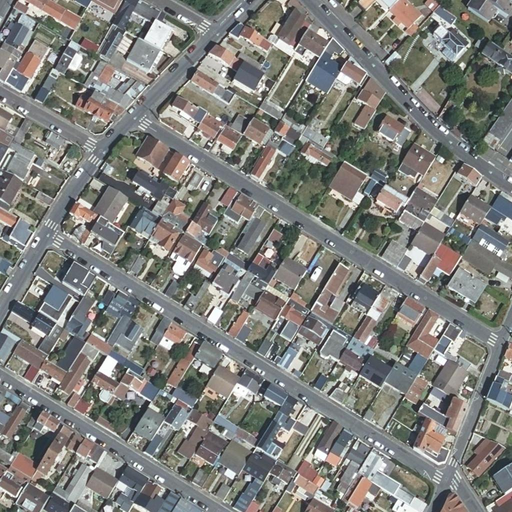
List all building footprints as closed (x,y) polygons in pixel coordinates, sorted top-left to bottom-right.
[(74,15),(49,1),(48,2),(45,0),(23,0),(23,1),(68,26),(74,15)] [(92,0),(76,0),(75,1),(88,8),(91,2),(92,0)] [(119,8),(104,0),(92,0),(91,2),(114,15),(119,8)] [(104,0),(119,8),(123,0),(104,0)] [(139,1),(136,0),(127,0),(115,21),(113,26),(122,31),(132,14),(134,15),(138,9),(135,7),(139,1)] [(361,0),(356,5),(365,14),(377,2),(378,0),(380,0),(391,10),(400,0),(361,0)] [(388,13),(389,13),(391,10),(380,0),(378,0),(377,2),(388,13)] [(400,0),(391,10),(389,13),(396,19),(393,22),(399,27),(401,24),(408,30),(405,33),(410,38),(418,29),(413,25),(421,17),(401,0),(400,0)] [(434,13),(439,7),(430,0),(425,5),(434,13)] [(511,0),(482,0),(481,2),(478,0),(474,0),(467,11),(488,24),(495,12),(506,19),(511,9),(511,0)] [(28,11),(16,5),(13,10),(25,17),(28,11)] [(301,7),(298,12),(306,18),(308,15),(301,7)] [(450,24),(454,18),(444,11),(439,7),(434,13),(433,14),(445,22),(445,21),(450,24)] [(277,40),(279,42),(297,14),(294,12),(277,40)] [(298,48),(312,25),(306,21),(307,18),(306,18),(298,12),(297,14),(279,42),(289,48),(291,44),(298,48)] [(166,16),(161,13),(159,16),(153,26),(143,43),(161,54),(167,44),(165,43),(171,33),(164,29),(166,26),(162,24),(166,16)] [(153,26),(159,16),(154,13),(148,23),(153,26)] [(21,55),(27,44),(22,41),(33,23),(22,17),(8,41),(19,47),(17,52),(21,55)] [(143,43),(153,26),(148,23),(146,23),(140,34),(131,29),(128,35),(139,41),(143,43)] [(243,27),(239,25),(229,35),(238,40),(240,37),(267,54),(270,48),(272,46),(268,43),(243,27)] [(319,30),(312,25),(298,48),(294,54),(302,58),(306,52),(320,60),(329,46),(315,37),(319,30)] [(122,31),(113,26),(95,56),(100,59),(101,57),(110,62),(116,51),(123,39),(126,34),(122,31)] [(441,29),(433,36),(446,49),(455,58),(468,45),(454,30),(448,36),(441,29)] [(132,44),(123,39),(116,51),(125,56),(132,44)] [(270,39),(268,43),(272,46),(274,47),(292,58),(294,54),(298,48),(291,44),(289,48),(279,42),(274,39),(270,39)] [(344,52),(332,40),(329,46),(320,60),(309,76),(331,90),(334,84),(340,75),(343,70),(330,62),(334,55),(339,57),(344,52)] [(87,41),(84,48),(95,54),(98,48),(87,41)] [(161,54),(143,43),(139,41),(127,62),(147,74),(151,67),(152,65),(155,66),(162,54),(161,54)] [(17,73),(13,70),(4,84),(22,94),(30,81),(31,82),(49,51),(34,43),(17,73)] [(63,76),(80,48),(71,43),(55,71),(60,74),(63,76)] [(506,72),(511,75),(511,59),(487,43),(479,53),(499,67),(506,72)] [(238,74),(243,64),(237,61),(216,48),(208,55),(238,74)] [(455,58),(446,49),(442,53),(451,62),(455,58)] [(0,75),(0,74),(0,81),(4,84),(13,70),(14,67),(10,64),(12,60),(17,62),(21,55),(17,52),(14,56),(3,50),(0,54),(0,69),(2,70),(0,75)] [(400,59),(394,54),(384,65),(389,70),(400,59)] [(241,55),(237,61),(243,64),(259,74),(262,68),(241,55)] [(350,59),(343,70),(340,75),(350,81),(359,87),(365,77),(357,73),(360,69),(350,59)] [(243,64),(238,74),(234,81),(254,94),(264,76),(259,74),(243,64)] [(93,92),(106,69),(99,65),(86,88),(93,92)] [(139,98),(146,89),(131,81),(126,86),(118,95),(116,94),(105,88),(102,86),(112,70),(107,67),(106,69),(93,92),(96,94),(126,111),(139,98)] [(366,75),(360,69),(357,73),(365,77),(366,75)] [(55,71),(53,70),(49,78),(56,82),(60,74),(55,71)] [(112,70),(102,86),(105,88),(115,72),(112,70)] [(232,99),(235,95),(232,94),(198,73),(192,83),(220,100),(221,99),(227,103),(230,97),(232,99)] [(350,81),(340,75),(334,84),(343,89),(345,86),(348,85),(350,81)] [(56,82),(49,78),(35,102),(42,106),(56,82)] [(118,95),(126,86),(124,85),(116,94),(118,95)] [(385,94),(378,87),(372,96),(370,94),(368,96),(363,93),(357,101),(364,106),(362,109),(370,114),(372,111),(374,112),(385,94)] [(114,124),(126,111),(96,94),(91,103),(82,98),(77,108),(107,125),(110,122),(114,124)] [(463,102),(453,96),(437,120),(443,124),(449,114),(456,118),(461,109),(459,108),(463,102)] [(207,115),(197,109),(195,111),(178,100),(173,109),(192,121),(190,124),(198,129),(207,115)] [(511,100),(489,133),(500,141),(511,123),(511,100)] [(281,124),(283,119),(284,117),(263,104),(259,111),(281,124)] [(192,121),(173,109),(171,112),(190,124),(192,121)] [(0,111),(0,129),(4,132),(12,119),(0,111)] [(307,128),(286,115),(284,117),(283,119),(305,132),(307,128)] [(368,125),(372,118),(367,115),(362,122),(368,125)] [(222,130),(225,126),(208,116),(199,131),(208,136),(214,140),(219,132),(218,131),(220,128),(222,130)] [(252,123),(240,116),(231,130),(241,136),(243,137),(252,123)] [(387,118),(377,134),(401,148),(410,133),(387,118)] [(305,132),(283,119),(281,124),(302,137),(305,132)] [(33,124),(25,120),(14,139),(12,144),(19,148),(33,124)] [(307,128),(305,132),(302,137),(323,150),(328,142),(309,131),(315,122),(312,120),(307,128)] [(269,131),(253,121),(252,123),(243,137),(259,147),(262,142),(269,131)] [(302,137),(281,124),(275,133),(283,139),(282,141),(294,149),(297,144),(302,137)] [(232,151),(241,136),(231,130),(225,126),(222,130),(217,140),(218,140),(217,141),(224,146),(232,151)] [(14,139),(0,131),(0,141),(2,143),(0,146),(0,145),(0,164),(8,151),(11,145),(12,144),(14,139)] [(208,136),(199,131),(197,134),(206,139),(208,136)] [(269,131),(262,142),(264,143),(271,132),(269,131)] [(60,168),(73,147),(65,142),(64,143),(51,135),(46,144),(52,147),(55,149),(53,152),(48,161),(60,168)] [(323,150),(302,137),(297,144),(304,148),(300,154),(305,157),(308,159),(309,157),(315,160),(326,167),(330,160),(322,155),(325,151),(323,150)] [(168,151),(148,139),(136,159),(155,171),(168,151)] [(205,151),(208,153),(214,144),(210,142),(205,151)] [(278,148),(269,142),(267,145),(277,151),(278,148)] [(34,158),(11,145),(8,151),(16,156),(30,164),(34,158)] [(277,151),(267,145),(265,148),(267,150),(255,169),(251,176),(258,181),(267,167),(270,161),(277,151)] [(232,151),(224,146),(221,149),(230,155),(232,151)] [(434,159),(413,147),(402,164),(418,174),(423,177),(434,159)] [(267,150),(265,148),(253,168),(255,169),(267,150)] [(5,175),(22,184),(26,178),(23,176),(27,169),(30,164),(16,156),(13,160),(5,175)] [(190,165),(176,156),(163,176),(166,177),(177,184),(190,165)] [(9,158),(1,172),(5,175),(13,160),(9,158)] [(367,177),(344,163),(340,170),(342,171),(337,181),(357,193),(367,177)] [(418,174),(402,164),(398,172),(407,178),(410,177),(415,180),(418,174)] [(481,179),(463,166),(457,175),(476,188),(481,179)] [(23,176),(26,178),(28,179),(32,172),(29,171),(27,169),(23,176)] [(342,171),(340,170),(329,188),(352,202),(357,194),(357,193),(337,181),(342,171)] [(162,184),(159,188),(150,183),(153,179),(141,171),(138,175),(137,175),(132,183),(139,188),(137,192),(142,196),(143,194),(157,203),(160,204),(161,202),(163,198),(171,203),(177,194),(162,184)] [(376,183),(381,186),(385,180),(374,173),(370,179),(372,180),(376,183)] [(9,207),(22,184),(5,175),(0,183),(0,202),(9,207)] [(196,175),(189,186),(196,190),(203,180),(196,175)] [(376,183),(372,180),(365,191),(369,194),(373,188),(376,183)] [(419,184),(408,202),(422,211),(429,215),(433,209),(437,202),(419,191),(422,186),(419,184)] [(408,202),(384,187),(381,193),(373,188),(369,194),(367,197),(375,202),(396,214),(400,206),(404,208),(406,205),(408,202)] [(126,199),(109,189),(93,215),(100,220),(110,226),(126,199)] [(237,194),(232,191),(224,203),(221,201),(219,205),(228,210),(228,209),(237,194)] [(258,207),(237,194),(228,209),(232,211),(232,212),(242,218),(249,223),(252,218),(258,207)] [(357,194),(352,202),(358,206),(363,198),(357,194)] [(50,208),(54,201),(43,195),(39,202),(50,208)] [(470,197),(460,214),(480,227),(481,225),(484,221),(491,209),(470,197)] [(511,204),(499,197),(491,209),(484,221),(496,228),(501,221),(497,219),(500,214),(506,218),(511,221),(511,204)] [(12,208),(9,207),(0,202),(0,210),(8,215),(12,208)] [(160,204),(157,203),(150,214),(162,221),(170,208),(161,202),(160,204)] [(174,202),(163,222),(178,231),(183,234),(185,235),(192,224),(180,216),(184,209),(174,202)] [(93,215),(76,205),(69,215),(78,221),(79,219),(92,227),(89,231),(84,227),(75,232),(71,239),(84,247),(90,236),(100,220),(93,215)] [(408,206),(406,205),(404,208),(396,220),(398,222),(408,206)] [(429,215),(422,211),(419,216),(413,212),(414,210),(408,206),(398,222),(406,226),(418,234),(424,224),(429,215)] [(265,211),(258,207),(252,218),(256,221),(247,236),(238,250),(248,256),(265,227),(258,222),(265,211)] [(163,222),(162,221),(150,214),(140,208),(128,228),(151,242),(153,239),(163,222)] [(239,223),(242,218),(232,212),(232,211),(228,209),(228,210),(225,214),(239,223)] [(451,221),(433,209),(429,215),(450,228),(451,226),(449,224),(451,221)] [(23,253),(33,235),(27,231),(29,227),(8,215),(0,210),(0,223),(10,229),(5,237),(9,239),(7,244),(16,249),(23,253)] [(193,224),(192,224),(185,235),(189,238),(197,243),(203,233),(209,237),(213,229),(204,223),(206,219),(199,214),(193,224)] [(503,222),(506,218),(500,214),(497,219),(501,221),(503,222)] [(252,218),(249,223),(242,234),(247,236),(256,221),(252,218)] [(216,225),(206,219),(204,223),(213,229),(216,225)] [(110,226),(100,220),(90,236),(106,246),(103,252),(111,257),(124,234),(110,226)] [(398,222),(396,220),(394,224),(403,230),(406,226),(398,222)] [(176,233),(178,231),(163,222),(153,239),(162,244),(160,248),(168,253),(178,237),(172,234),(174,232),(176,233)] [(445,237),(424,224),(418,234),(410,246),(432,259),(440,246),(445,237)] [(471,242),(499,259),(509,242),(481,225),(480,227),(471,242)] [(466,238),(450,229),(447,234),(463,243),(466,238)] [(273,231),(267,242),(275,247),(282,237),(273,231)] [(189,238),(185,235),(174,254),(191,265),(201,248),(188,240),(189,238)] [(162,244),(153,239),(151,242),(160,248),(162,244)] [(409,242),(404,239),(401,244),(406,247),(409,242)] [(7,244),(0,240),(0,247),(13,254),(16,249),(7,244)] [(494,266),(487,262),(484,260),(487,255),(490,257),(491,255),(499,260),(499,259),(471,242),(461,259),(460,260),(488,277),(493,268),(494,266)] [(216,251),(206,245),(205,248),(208,250),(214,253),(216,251)] [(460,260),(461,259),(440,246),(432,259),(418,282),(423,286),(426,282),(427,283),(435,269),(449,278),(460,260)] [(391,263),(397,267),(404,256),(406,253),(400,249),(391,263)] [(218,252),(216,251),(214,253),(219,256),(226,261),(229,256),(221,251),(218,252)] [(128,258),(129,258),(136,263),(140,256),(132,252),(128,258)] [(264,255),(260,252),(258,256),(250,268),(247,274),(248,274),(254,278),(262,283),(268,287),(273,279),(282,264),(272,258),(269,262),(262,258),(264,255)] [(205,253),(196,267),(214,278),(218,270),(210,265),(214,259),(212,257),(205,253)] [(191,265),(174,254),(170,259),(177,264),(187,270),(188,270),(191,265)] [(229,255),(229,256),(226,261),(231,264),(241,270),(247,274),(250,268),(229,255)] [(493,268),(511,279),(511,268),(499,260),(491,255),(490,257),(487,262),(494,266),(493,268)] [(225,262),(226,261),(219,256),(216,261),(215,262),(222,267),(225,262)] [(411,260),(404,256),(397,267),(396,269),(403,273),(411,260)] [(67,275),(72,266),(59,258),(56,263),(50,260),(45,269),(64,281),(68,275),(67,275)] [(122,270),(128,274),(136,263),(129,258),(122,270)] [(146,264),(139,259),(131,272),(137,277),(146,264)] [(216,261),(214,259),(210,265),(218,270),(214,278),(215,278),(222,267),(215,262),(216,261)] [(306,272),(285,259),(282,264),(273,279),(294,292),(306,272)] [(0,274),(5,277),(10,266),(0,260),(0,274)] [(183,277),(187,270),(177,264),(173,270),(174,273),(180,277),(183,277)] [(248,274),(247,274),(241,270),(238,274),(225,266),(212,287),(222,292),(220,294),(228,299),(233,292),(236,294),(237,291),(248,274)] [(349,272),(340,266),(311,313),(329,324),(332,326),(344,307),(334,301),(331,305),(328,303),(331,299),(332,296),(333,297),(349,272)] [(91,278),(74,267),(69,276),(86,287),(91,278)] [(214,278),(196,267),(194,270),(211,281),(214,278)] [(485,287),(459,272),(447,290),(456,295),(473,306),(485,287)] [(254,278),(248,274),(237,291),(252,300),(258,304),(264,294),(250,285),(254,278)] [(173,283),(164,296),(171,301),(180,287),(173,283)] [(364,287),(358,284),(349,299),(355,303),(364,287)] [(290,300),(268,287),(266,290),(264,293),(286,306),(290,300)] [(361,307),(358,312),(367,317),(371,310),(379,297),(374,294),(367,289),(364,287),(355,303),(361,307)] [(72,300),(55,289),(45,305),(40,313),(57,324),(72,300)] [(191,297),(184,309),(193,314),(206,292),(202,289),(195,300),(191,297)] [(236,294),(231,301),(239,305),(243,299),(250,303),(252,300),(237,291),(236,294)] [(264,293),(264,294),(258,304),(254,310),(275,323),(285,307),(286,306),(264,293)] [(115,301),(114,300),(106,312),(117,319),(120,315),(119,315),(128,300),(119,295),(115,301)] [(471,308),(473,306),(456,295),(454,298),(471,308)] [(389,303),(379,297),(371,310),(380,316),(389,303)] [(134,301),(129,298),(128,300),(119,315),(120,315),(124,317),(134,301)] [(349,299),(346,304),(358,312),(361,307),(355,303),(349,299)] [(83,300),(74,315),(82,320),(83,318),(85,320),(93,306),(83,300)] [(310,312),(290,300),(286,306),(285,307),(287,308),(281,318),(289,323),(290,322),(300,328),(310,312)] [(425,310),(407,300),(398,314),(416,325),(425,310)] [(140,304),(134,301),(124,317),(109,342),(111,343),(110,345),(113,348),(115,344),(129,322),(140,304)] [(54,325),(45,319),(44,322),(17,305),(12,313),(47,336),(54,325)] [(215,309),(207,323),(214,327),(222,314),(215,309)] [(416,325),(398,314),(396,317),(417,330),(428,312),(425,310),(416,325)] [(428,312),(417,330),(415,334),(424,340),(427,337),(438,318),(428,312)] [(329,324),(311,313),(309,315),(312,317),(310,320),(309,319),(303,328),(320,339),(329,324)] [(82,320),(74,315),(69,323),(64,331),(69,334),(72,336),(74,334),(81,338),(91,323),(85,320),(83,318),(82,320)] [(235,325),(228,336),(235,340),(243,327),(248,320),(242,316),(236,325),(235,325)] [(358,334),(357,334),(354,339),(374,352),(377,348),(379,345),(371,339),(373,336),(369,334),(376,323),(368,318),(358,334)] [(59,328),(64,331),(69,323),(64,319),(59,328)] [(143,331),(129,322),(115,344),(129,353),(143,331)] [(187,333),(172,324),(163,338),(173,344),(178,347),(187,333)] [(59,340),(64,331),(59,328),(54,325),(47,336),(58,342),(59,340)] [(465,335),(449,325),(438,343),(433,352),(448,361),(466,372),(470,366),(459,359),(458,361),(445,353),(451,343),(453,345),(456,339),(461,342),(465,335)] [(160,327),(148,345),(154,349),(165,331),(160,327)] [(251,332),(243,327),(235,340),(243,345),(251,332)] [(320,339),(303,328),(299,335),(316,345),(320,339)] [(354,339),(336,328),(333,333),(351,344),(354,339)] [(14,345),(18,347),(22,341),(4,330),(0,336),(0,360),(3,362),(14,345)] [(64,331),(59,340),(64,343),(69,334),(64,331)] [(340,362),(351,344),(333,333),(320,354),(321,357),(326,360),(329,360),(330,359),(338,364),(340,362)] [(409,373),(417,378),(433,352),(438,343),(427,337),(424,340),(415,334),(407,347),(419,356),(409,373)] [(48,358),(58,342),(47,336),(38,351),(48,358)] [(91,337),(87,343),(86,345),(99,353),(107,358),(110,352),(112,350),(91,337)] [(45,362),(40,371),(62,384),(69,372),(79,356),(81,353),(86,345),(83,343),(75,338),(56,369),(45,362)] [(163,338),(159,346),(169,352),(173,344),(163,338)] [(374,352),(354,339),(351,344),(340,362),(359,374),(365,364),(363,363),(365,361),(356,356),(359,351),(371,358),(374,352)] [(14,355),(40,371),(45,362),(48,358),(38,351),(22,341),(18,347),(14,355)] [(273,346),(265,341),(258,354),(265,359),(273,346)] [(222,356),(204,344),(201,349),(194,360),(212,372),(222,356)] [(99,353),(86,345),(81,353),(94,361),(99,353)] [(194,360),(201,349),(195,345),(194,345),(184,362),(190,366),(194,360)] [(377,348),(374,352),(384,358),(395,365),(398,361),(377,348)] [(143,372),(110,352),(107,358),(117,364),(129,371),(139,377),(143,372)] [(294,360),(285,354),(278,367),(286,372),(294,360)] [(79,356),(69,372),(70,373),(59,390),(69,397),(73,390),(78,393),(85,382),(80,379),(90,363),(79,356)] [(107,358),(100,369),(108,374),(107,376),(109,378),(111,374),(110,374),(117,364),(107,358)] [(179,383),(190,366),(184,362),(181,360),(171,378),(179,383)] [(385,384),(391,373),(370,360),(359,377),(381,390),(385,384)] [(457,395),(455,394),(467,373),(466,372),(448,361),(432,388),(436,390),(445,396),(453,401),(457,395)] [(409,373),(396,365),(392,372),(385,384),(405,397),(417,378),(409,373)] [(239,380),(218,367),(206,387),(227,400),(231,394),(234,390),(239,380)] [(108,374),(100,369),(91,383),(103,390),(99,397),(99,399),(107,405),(112,398),(113,397),(119,387),(117,386),(117,384),(114,382),(112,383),(108,380),(109,378),(107,376),(108,374)] [(139,377),(129,371),(119,387),(113,397),(120,401),(128,389),(152,404),(161,391),(148,383),(142,379),(139,377)] [(264,382),(247,371),(237,386),(243,390),(247,392),(255,397),(264,382)] [(321,376),(314,389),(320,393),(328,380),(321,376)] [(347,376),(336,390),(347,397),(356,382),(347,376)] [(496,378),(493,386),(502,390),(505,382),(496,378)] [(288,396),(271,386),(264,398),(281,409),(288,396)] [(510,412),(511,407),(511,405),(511,398),(500,393),(502,390),(493,386),(486,402),(510,412)] [(187,397),(175,390),(171,397),(183,404),(187,397)] [(347,397),(336,390),(329,399),(341,406),(347,397)] [(441,402),(445,396),(436,390),(433,396),(441,402)] [(18,406),(21,402),(6,393),(3,397),(18,406)] [(69,407),(74,410),(80,400),(82,398),(76,394),(69,407)] [(288,396),(281,409),(271,423),(280,429),(289,434),(296,423),(291,420),(288,424),(285,422),(290,414),(292,411),(298,402),(288,396)] [(453,401),(445,396),(441,402),(450,407),(453,401)] [(263,403),(257,399),(251,410),(257,413),(263,403)] [(74,410),(73,411),(83,417),(89,406),(80,400),(74,410)] [(456,436),(467,409),(453,401),(450,407),(445,420),(440,416),(434,413),(436,410),(429,406),(427,409),(422,406),(417,415),(429,423),(448,434),(456,436)] [(177,402),(174,406),(184,412),(187,408),(177,402)] [(24,433),(27,428),(29,425),(25,422),(22,420),(30,408),(22,403),(0,438),(8,443),(17,428),(20,430),(24,433)] [(362,403),(355,415),(362,419),(369,407),(362,403)] [(159,412),(151,406),(135,432),(151,443),(153,440),(163,423),(164,422),(156,417),(159,412)] [(186,420),(188,415),(184,412),(174,406),(168,416),(183,425),(186,420)] [(32,410),(30,408),(22,420),(25,422),(32,410)] [(198,413),(192,410),(188,415),(186,420),(198,428),(207,433),(213,424),(197,414),(198,413)] [(42,415),(37,412),(29,425),(27,428),(32,431),(42,415)] [(0,413),(0,425),(4,428),(10,420),(0,413)] [(60,425),(43,415),(37,424),(44,428),(47,430),(54,434),(60,425)] [(183,425),(168,416),(164,422),(163,423),(178,432),(183,425)] [(238,430),(217,416),(213,422),(214,423),(234,436),(238,430)] [(109,426),(98,419),(95,424),(106,431),(109,426)] [(271,423),(259,443),(256,448),(276,461),(282,451),(271,444),(273,441),(280,429),(271,423)] [(445,438),(448,434),(429,423),(424,430),(421,436),(441,447),(445,440),(433,433),(434,431),(445,438)] [(342,430),(333,424),(320,446),(321,446),(318,451),(325,456),(342,430)] [(417,426),(413,431),(421,436),(424,430),(417,426)] [(17,428),(8,443),(11,444),(20,430),(17,428)] [(73,434),(64,428),(39,468),(31,481),(38,485),(43,476),(46,478),(55,462),(61,452),(73,434)] [(185,441),(177,454),(189,462),(203,440),(207,433),(198,428),(189,444),(185,441)] [(259,443),(238,430),(234,436),(247,444),(255,449),(256,448),(259,443)] [(354,437),(343,431),(324,461),(325,462),(332,466),(336,469),(343,458),(340,456),(349,442),(350,443),(354,437)] [(421,436),(413,431),(407,440),(415,445),(421,436)] [(282,451),(276,461),(284,466),(296,474),(297,473),(300,469),(293,465),(296,461),(290,458),(302,437),(294,432),(284,448),(282,451)] [(224,453),(228,445),(207,433),(203,440),(205,441),(196,456),(213,466),(222,451),(224,453)] [(85,441),(77,436),(68,451),(76,456),(76,455),(85,441)] [(415,445),(412,450),(438,466),(445,464),(450,452),(441,447),(421,436),(415,445)] [(151,443),(144,454),(151,459),(160,444),(153,440),(151,443)] [(106,455),(85,441),(76,455),(88,463),(90,461),(97,465),(99,467),(106,455)] [(273,441),(271,444),(282,451),(284,448),(273,441)] [(370,451),(357,443),(346,460),(352,463),(359,468),(370,451)] [(243,469),(251,455),(238,447),(234,444),(225,459),(224,458),(220,464),(239,476),(243,469)] [(255,449),(247,444),(245,448),(240,445),(238,447),(251,455),(255,449)] [(490,445),(499,455),(504,449),(492,444),(490,445)] [(499,455),(490,445),(466,468),(469,470),(472,473),(475,477),(499,455)] [(12,457),(0,449),(0,459),(11,466),(15,459),(12,457)] [(373,455),(374,452),(372,451),(359,473),(357,476),(372,484),(381,490),(396,499),(411,508),(412,509),(417,511),(424,511),(427,507),(412,498),(411,500),(397,492),(400,487),(377,472),(378,471),(382,474),(386,467),(382,464),(384,462),(373,455)] [(64,454),(61,452),(55,462),(57,464),(64,454)] [(258,479),(263,482),(275,462),(264,454),(260,460),(251,455),(243,469),(258,479)] [(15,459),(11,466),(10,468),(13,470),(25,477),(31,481),(39,468),(32,463),(30,467),(23,463),(25,459),(18,455),(15,459)] [(32,463),(25,459),(23,463),(30,467),(32,463)] [(304,461),(300,469),(297,473),(312,482),(316,475),(310,471),(312,467),(304,461)] [(332,466),(325,462),(312,483),(321,488),(324,482),(323,481),(332,466)] [(296,474),(284,466),(284,467),(277,463),(269,475),(274,478),(271,483),(279,487),(281,482),(287,485),(291,478),(293,479),(296,474)] [(359,468),(352,463),(340,482),(342,483),(337,491),(345,496),(357,476),(359,473),(357,472),(359,468)] [(511,491),(511,465),(491,479),(503,497),(511,491)] [(66,494),(57,488),(53,495),(74,508),(86,488),(96,472),(93,471),(90,469),(89,471),(82,467),(66,494)] [(149,481),(128,468),(119,482),(128,488),(125,493),(125,495),(124,497),(122,496),(116,504),(122,508),(121,510),(124,511),(129,511),(135,505),(149,481)] [(96,472),(86,488),(107,501),(118,483),(97,470),(96,472)] [(199,473),(193,484),(202,490),(210,477),(202,472),(199,473)] [(13,477),(10,475),(6,473),(0,483),(0,490),(16,501),(21,492),(9,484),(13,477)] [(311,483),(296,474),(293,479),(285,492),(290,495),(295,487),(306,493),(304,497),(308,500),(306,504),(310,506),(315,498),(320,489),(311,483)] [(372,484),(357,476),(345,496),(341,503),(343,504),(345,502),(356,509),(364,497),(372,484)] [(28,486),(31,481),(25,477),(24,479),(22,481),(22,482),(28,486)] [(258,479),(253,487),(251,485),(244,497),(243,496),(234,510),(237,511),(246,511),(263,482),(258,479)] [(162,489),(149,481),(135,505),(146,511),(158,511),(163,505),(156,500),(162,489)] [(381,490),(372,484),(364,497),(372,502),(375,498),(375,499),(381,490)] [(231,490),(223,485),(215,498),(223,503),(231,490)] [(25,505),(22,509),(27,511),(41,511),(49,501),(27,487),(18,502),(25,505)] [(511,511),(511,491),(503,497),(495,502),(500,509),(495,511),(511,511)] [(158,511),(188,511),(192,507),(170,494),(163,505),(158,511)] [(70,511),(74,508),(53,495),(50,499),(52,501),(46,511),(70,511)] [(441,511),(464,511),(453,495),(449,496),(441,511)] [(310,506),(305,511),(334,511),(336,511),(315,498),(310,506)] [(408,511),(411,508),(396,499),(395,502),(397,503),(395,507),(403,511),(408,511)] [(78,505),(75,509),(76,509),(80,511),(93,511),(78,502),(77,505),(78,505)]
